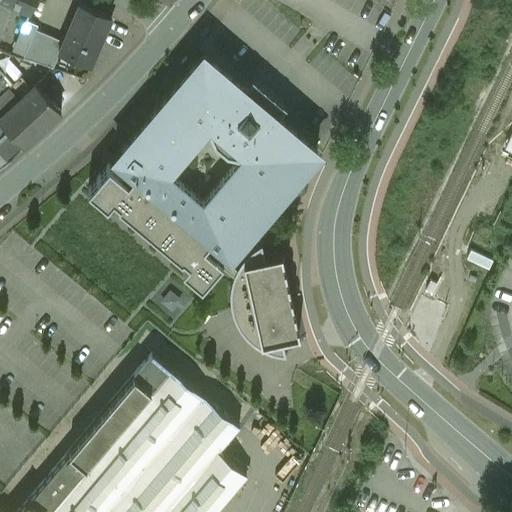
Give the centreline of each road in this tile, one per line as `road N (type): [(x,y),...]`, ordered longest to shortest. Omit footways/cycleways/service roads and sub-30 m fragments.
road 1 (secondary): [(435,0),(347,179),(333,251),(339,295),(374,359),(511,476)]
road 2 (tertiary): [(0,199),(43,164),(173,22)]
